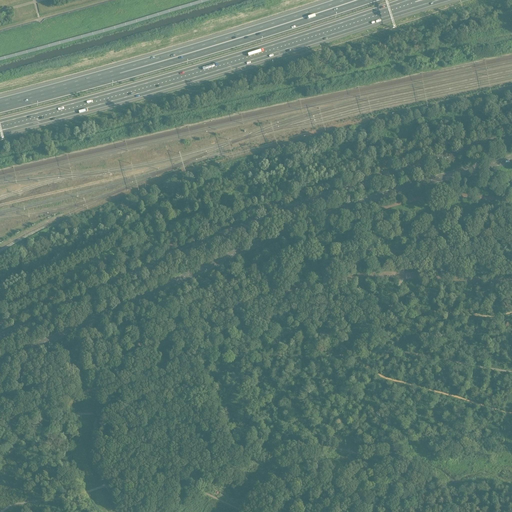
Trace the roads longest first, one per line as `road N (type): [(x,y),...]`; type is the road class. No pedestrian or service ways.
road 1 (trunk): [(0,362),(288,230),(511,159)]
road 2 (trunk): [(511,139),(281,212),(0,337)]
road 3 (unclassified): [(0,402),(302,287),(402,276),(511,282)]
road 4 (unknown): [(511,310),(492,318),(376,307),(321,330),(211,338),(176,361),(11,410),(8,421)]
road 5 (motorway): [(0,124),(413,1)]
road 6 (motorway): [(351,0),(0,103)]
road 7 (unknown): [(511,413),(387,377),(353,353)]
